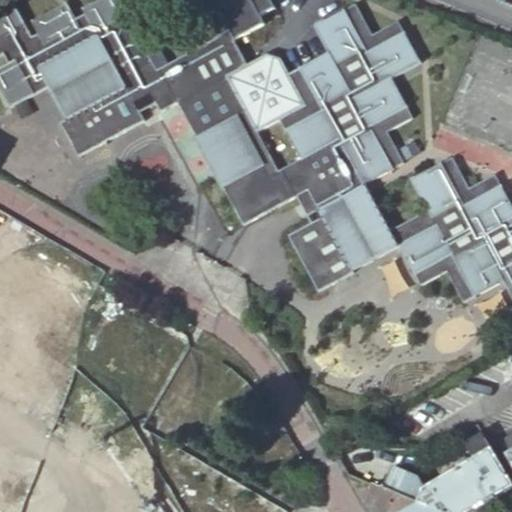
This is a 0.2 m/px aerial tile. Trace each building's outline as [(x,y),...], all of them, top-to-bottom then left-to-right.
[(134,131),(129,122),(123,112),(138,104),(143,114),(148,124),(165,114),(232,236),(285,207),(297,200),(312,228),(300,234),(275,248),(306,304),(342,284),(341,281),(389,256),(410,294),(435,280),(452,311),(492,289),(506,315),(511,311),(511,218),(503,223),(481,182),(455,197),(439,167),(397,190),(415,221),(376,242),(350,195),(390,174),(373,143),(399,128),(377,89),(408,72),(385,31),(359,46),(342,16),(303,38),(317,65),(279,86),(295,117),(269,131),(291,171),(269,182),(218,88),(237,78),(223,53),(252,37),(248,29),(265,19),(253,0),(207,0),(209,2),(191,12),(209,45),(146,80),(124,39),(126,38),(105,0),(70,19),(73,24),(64,30),(55,13),(19,32),(26,45),(20,48),(0,12),(0,117),(37,97),(55,132),(49,135),(67,168),(134,131)] [(123,112),(129,122),(143,114),(138,104),(123,112)] [(297,200),(285,207),(300,234),(312,228),(297,200)] [(375,413),(418,386),(406,365),(362,392),(375,413)] [(393,493),(440,511),(471,511),(477,509),(511,487),(511,481),(481,433),(465,443),(474,458),(468,462),(463,459),(456,464),(455,469),(423,488),(417,479),(391,466),(381,489),(393,493)] [(511,433),(498,441),(511,464),(511,433)] [(95,467),(115,477),(96,511),(231,511),(237,501),(112,435),(95,467)] [(393,493),(381,489),(371,485),(365,501),(387,509),(393,493)] [(440,511),(393,493),(387,509),(393,511),(440,511)]
